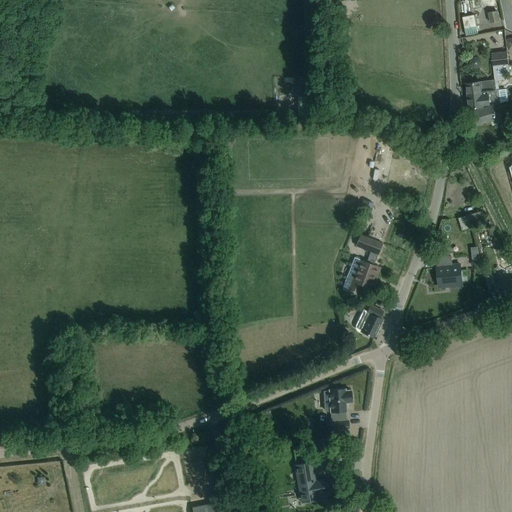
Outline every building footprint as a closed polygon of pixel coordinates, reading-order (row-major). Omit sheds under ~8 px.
[(505,8),(494,8),(495,18),(506,17),(505,8)] [(493,68),(509,65),(507,53),(492,54),(493,68)] [(482,95),(468,97),(469,109),(483,107),(483,106),(500,104),(497,79),(507,78),(506,74),(510,73),(509,65),(493,68),(495,80),(496,91),(491,91),(491,90),(481,91),(482,95)] [(466,83),(468,97),(482,95),(481,91),(491,90),(491,91),(496,91),(495,80),(466,83)] [(493,106),(486,108),(476,110),(477,112),(468,114),(471,125),(479,123),(480,125),(496,121),(493,106)] [(375,147),(372,164),(378,165),(381,147),(375,147)] [(395,222),(400,207),(394,206),(389,220),(395,222)] [(485,223),(481,211),(458,218),(462,230),(485,223)] [(382,243),(360,234),(355,246),(370,251),(366,263),(354,258),(345,280),(350,282),(347,291),(359,295),(363,286),(364,286),(364,287),(366,287),(369,288),(373,279),(372,278),(373,275),(376,276),(379,268),(373,265),(377,254),(378,254),(382,243)] [(436,266),(438,287),(462,284),(460,264),(452,265),(451,260),(438,261),(438,266),(436,266)] [(511,293),(511,277),(494,283),(491,274),(485,276),(487,283),(490,293),(496,291),(498,297),(511,293)] [(370,305),(367,311),(363,309),(355,324),(355,326),(355,327),(356,328),(356,329),(357,330),(358,331),(360,332),(362,332),(373,337),(382,319),(379,318),(383,311),(370,305)] [(330,430),(348,429),(348,420),(345,420),(345,411),(346,411),(346,402),(351,402),(350,390),(345,390),(345,389),(329,390),(329,391),(324,391),(325,410),(330,410),(330,412),(331,412),(332,421),(330,421),(330,430)] [(314,481),(314,479),(311,479),(308,463),(295,465),(301,502),(314,500),(314,495),(339,491),(337,477),(314,481)] [(223,511),(221,502),(192,508),(192,511),(223,511)]
